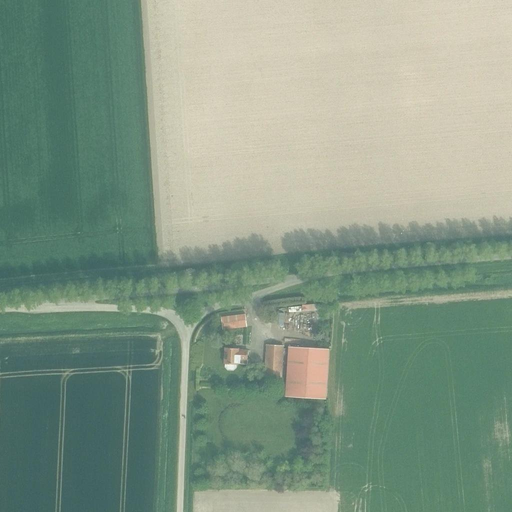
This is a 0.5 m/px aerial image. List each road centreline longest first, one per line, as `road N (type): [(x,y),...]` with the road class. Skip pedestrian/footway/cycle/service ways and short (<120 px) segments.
road 1 (unclassified): [(65,301),(300,277)]
road 2 (unclassified): [(300,277),(511,256)]
road 3 (unclassified): [(178,511),(187,317)]
road 4 (unclassified): [(65,301),(187,317)]
road 5 (unclassified): [(187,317),(300,277)]
